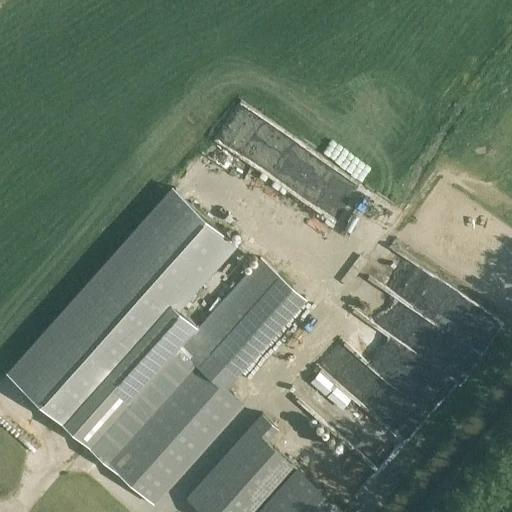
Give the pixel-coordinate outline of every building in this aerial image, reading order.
[(242,100),(215,138),(256,167),(266,167),(272,160),(260,151),(314,151),(242,100)] [(275,182),(324,207),(340,176),(324,168),(321,173),(312,167),(305,179),(289,171),(293,164),(284,159),(278,170),(280,171),(275,182)] [(237,244),(171,185),(6,370),(90,445),(197,326),(178,309),(237,244)] [(90,445),(152,503),(241,403),(220,383),(301,294),(261,257),(197,326),(90,445)] [(186,498),(202,511),(254,511),(297,464),(268,439),(278,428),(262,414),(186,498)]
